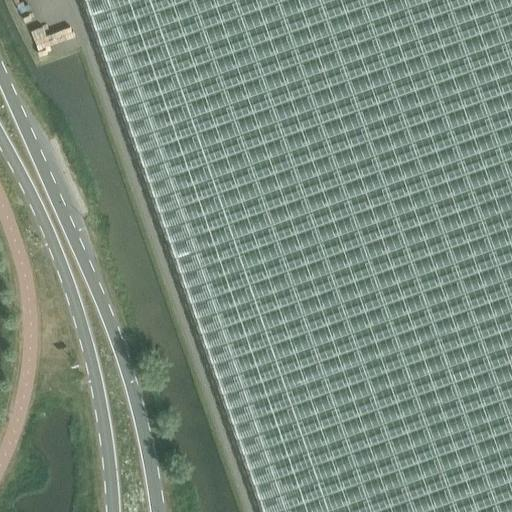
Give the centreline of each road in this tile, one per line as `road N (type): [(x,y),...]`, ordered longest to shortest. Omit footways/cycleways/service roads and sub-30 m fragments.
road 1 (secondary): [(158,511),(137,404),(98,289),(0,64)]
road 2 (secondary): [(0,130),(51,241),(92,364),(111,511)]
